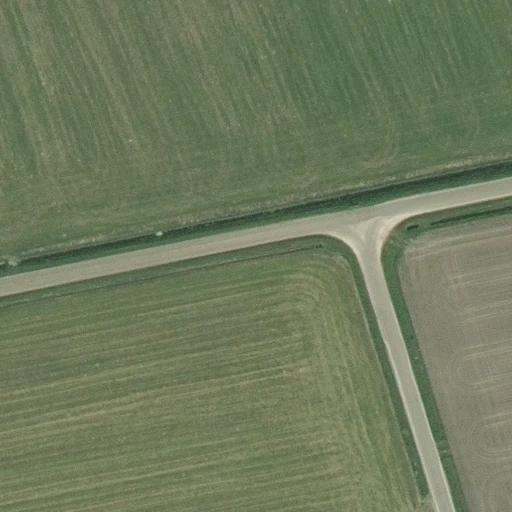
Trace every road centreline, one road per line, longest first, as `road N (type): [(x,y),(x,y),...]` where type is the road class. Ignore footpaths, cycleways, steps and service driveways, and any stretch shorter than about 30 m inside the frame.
road 1 (unclassified): [(0,293),(359,221)]
road 2 (unclassified): [(448,511),(359,221)]
road 3 (unclassified): [(359,221),(511,190)]
